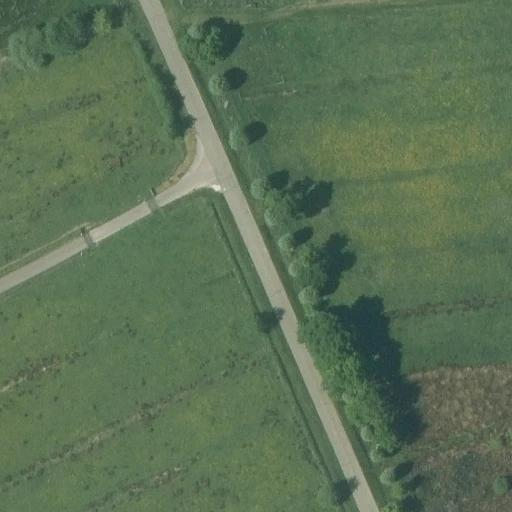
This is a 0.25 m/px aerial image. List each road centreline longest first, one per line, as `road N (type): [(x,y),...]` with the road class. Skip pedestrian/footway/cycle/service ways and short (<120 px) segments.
road 1 (unclassified): [(369,511),(220,166)]
road 2 (unclassified): [(220,166),(0,286)]
road 3 (unclassified): [(220,166),(147,0)]
